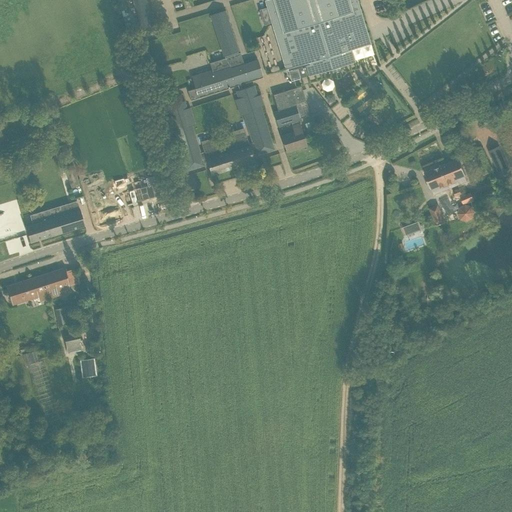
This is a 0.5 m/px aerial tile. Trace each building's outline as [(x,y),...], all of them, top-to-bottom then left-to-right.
[(133,0),(142,32),(155,29),(146,0),(133,0)] [(367,34),(356,0),(265,0),(264,1),(288,81),(297,78),(297,80),(332,69),(333,71),(335,73),(339,71),(340,69),(340,67),(355,62),(351,50),(370,44),(367,34)] [(262,78),(257,60),(244,65),(240,53),(227,57),(230,69),(213,74),(212,71),(191,77),(195,89),(187,91),(190,101),(262,78)] [(254,161),(251,150),(254,149),(256,155),(273,149),(260,106),(263,105),(260,95),(257,96),(253,86),(236,91),(238,99),(235,100),(240,116),(243,115),(252,143),(249,144),(247,138),(203,151),(203,152),(200,153),(191,125),(194,124),(190,108),(186,109),(184,102),(167,107),(170,117),(166,118),(169,128),(173,127),(186,171),(203,165),(202,159),(205,158),(211,175),(255,162),(255,161),(254,161)] [(287,91),(284,91),(289,106),(291,105),(303,102),(305,101),(300,86),(298,87),(287,91)] [(274,113),(278,126),(299,119),(295,106),(274,113)] [(294,133),(282,137),(286,151),(305,145),(300,130),(299,124),(292,126),(294,133)] [(509,170),(498,146),(488,151),(499,174),(509,170)] [(89,159),(90,163),(97,161),(96,157),(101,156),(100,154),(106,152),(105,147),(83,153),(85,160),(89,159)] [(424,173),(428,182),(434,196),(444,192),(443,190),(467,181),(462,169),(459,159),(424,173)] [(453,191),(455,197),(461,194),(459,188),(453,191)] [(38,223),(25,227),(27,233),(30,242),(84,226),(77,201),(36,214),(38,223)] [(460,223),(472,215),(465,203),(453,211),(460,223)] [(96,210),(99,221),(118,216),(115,204),(96,210)] [(445,222),(438,204),(428,208),(435,225),(445,222)] [(417,223),(404,228),(406,235),(420,230),(417,223)] [(9,231),(0,233),(0,239),(0,241),(11,238),(9,231)] [(6,287),(9,297),(12,304),(38,296),(39,301),(58,295),(58,296),(71,292),(69,286),(69,285),(77,284),(73,269),(65,271),(65,268),(6,287)] [(55,309),(59,325),(67,323),(63,307),(55,309)] [(63,334),(66,346),(80,344),(77,332),(63,334)] [(80,360),(82,378),(96,376),(94,358),(80,360)]
